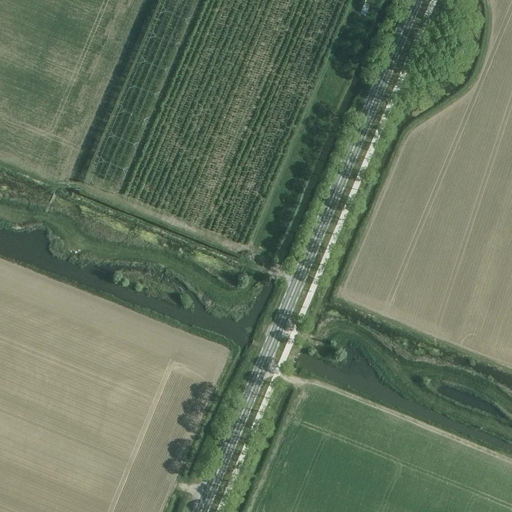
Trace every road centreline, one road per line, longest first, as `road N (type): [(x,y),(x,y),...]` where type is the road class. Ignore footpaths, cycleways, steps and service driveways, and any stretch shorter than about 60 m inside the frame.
road 1 (secondary): [(200,511),(415,0)]
road 2 (track): [(77,187),(296,281)]
